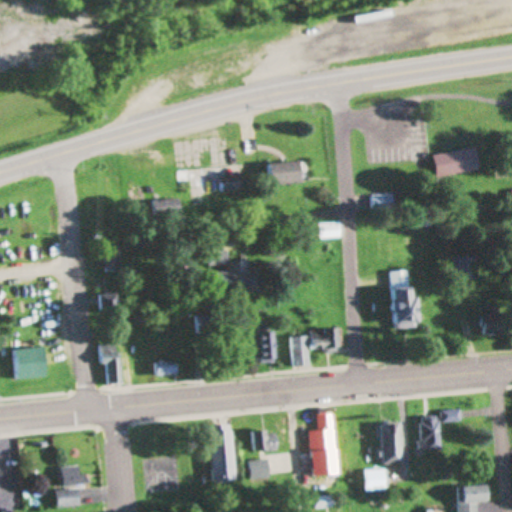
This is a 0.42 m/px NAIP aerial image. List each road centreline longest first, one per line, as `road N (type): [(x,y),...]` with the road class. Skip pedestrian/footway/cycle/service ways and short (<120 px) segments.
road 1 (tertiary): [(0,420),(511,368)]
road 2 (primary): [(344,83),(216,110),(0,174)]
road 3 (residential): [(359,383),(344,83)]
road 4 (residential): [(93,411),(63,155)]
road 5 (primary): [(511,58),(344,83)]
road 6 (residential): [(511,503),(497,370)]
road 7 (residential): [(291,391),(303,511)]
